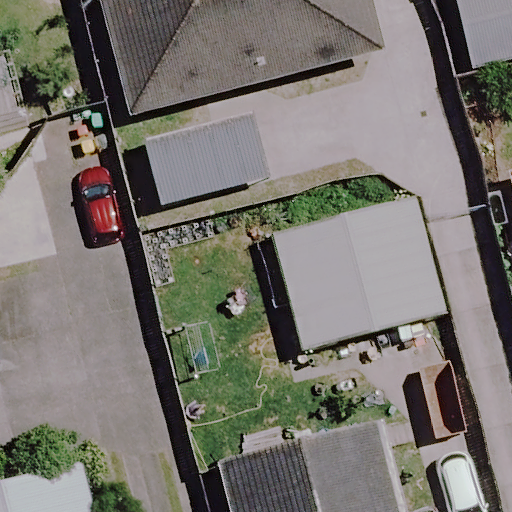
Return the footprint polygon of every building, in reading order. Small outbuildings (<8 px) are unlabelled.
[(93,0),(155,218),(261,188),(255,168),(370,135),(352,72),(372,66),(353,0),(93,0)] [(511,0),(456,0),(473,75),(511,66),(511,0)] [(432,326),(400,207),(265,243),(297,362),(432,326)] [(220,511),(396,511),(379,442),(213,484),(220,511)] [(77,511),(69,478),(0,496),(0,511),(77,511)]
